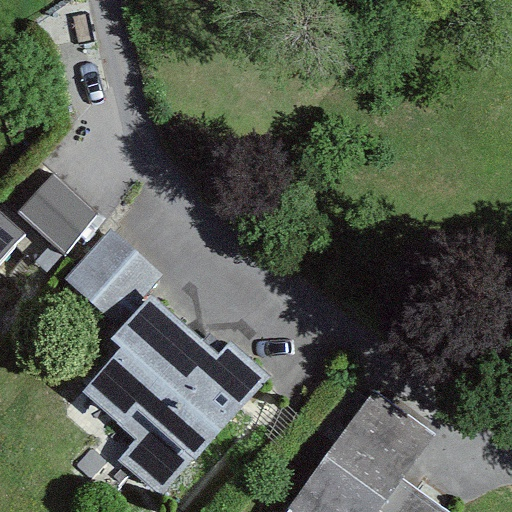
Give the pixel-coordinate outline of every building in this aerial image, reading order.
[(95,215),(54,179),(25,211),(66,248),(95,215)] [(0,273),(27,245),(0,219),(0,273)] [(114,226),(71,279),(120,322),(162,274),(114,226)] [(220,360),(151,301),(119,338),(128,346),(91,389),(146,436),(127,458),(165,491),(263,378),(229,350),(220,360)] [(434,442),(373,396),(284,511),(441,511),(402,482),(434,442)]
